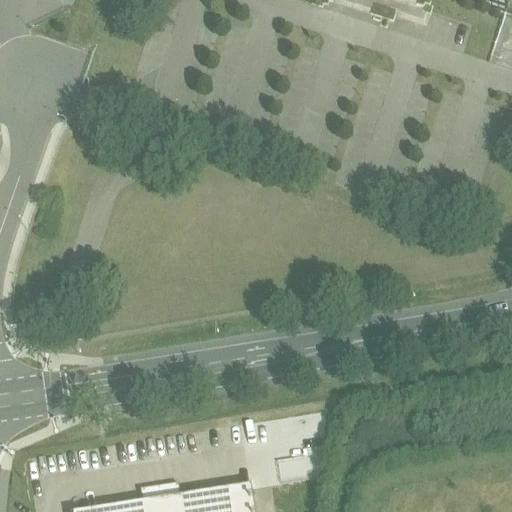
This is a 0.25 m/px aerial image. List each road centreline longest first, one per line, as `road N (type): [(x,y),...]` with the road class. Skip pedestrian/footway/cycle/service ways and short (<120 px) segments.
road 1 (secondary): [(0,400),(511,314)]
road 2 (unknown): [(265,3),(227,136)]
road 3 (unknown): [(336,25),(300,155)]
road 4 (unknown): [(415,51),(375,176)]
road 5 (unclassified): [(0,230),(27,152),(31,109)]
